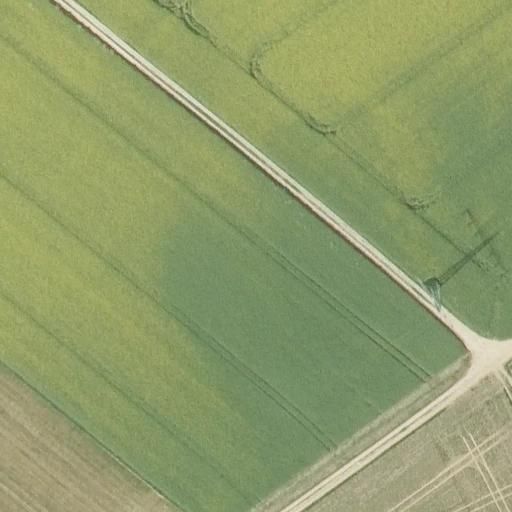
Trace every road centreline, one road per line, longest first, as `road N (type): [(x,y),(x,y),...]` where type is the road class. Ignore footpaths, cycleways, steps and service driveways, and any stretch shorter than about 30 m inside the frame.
road 1 (track): [(504,374),(406,282),(61,0)]
road 2 (track): [(511,369),(310,511)]
